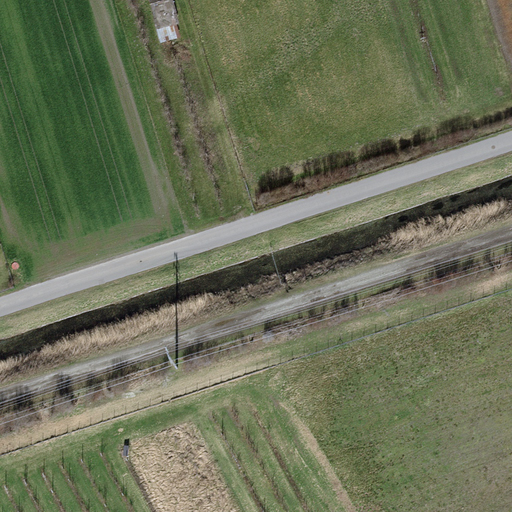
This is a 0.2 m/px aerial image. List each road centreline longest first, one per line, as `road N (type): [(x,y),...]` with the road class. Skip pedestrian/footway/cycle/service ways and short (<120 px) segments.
road 1 (track): [(511,142),(0,308)]
road 2 (track): [(0,396),(511,231)]
